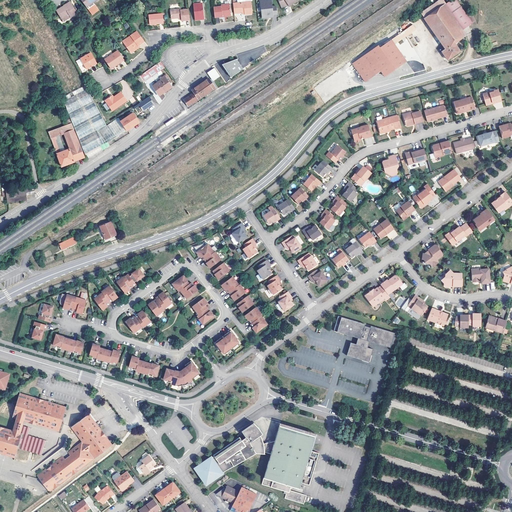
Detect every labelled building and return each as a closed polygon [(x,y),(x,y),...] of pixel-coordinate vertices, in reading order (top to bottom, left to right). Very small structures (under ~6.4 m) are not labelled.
[(82,0),(92,15),(99,10),(93,2),(92,0),(82,0)] [(264,16),(272,16),(271,14),(278,13),(277,4),(272,4),(271,1),(270,0),(263,0),(262,0),(263,5),(264,16)] [(278,0),(282,8),(289,5),(290,6),(299,0),(278,0)] [(452,0),(445,5),(463,30),(473,24),(456,0),(452,0)] [(252,13),(250,1),(238,2),(234,3),(235,13),(239,13),(244,12),(244,14),(252,13)] [(65,8),(57,12),(63,22),(74,16),(73,13),(76,12),(71,2),(64,6),(65,8)] [(214,7),(215,17),(223,16),(223,14),(231,13),(231,3),(222,3),(222,6),(214,7)] [(194,6),(195,19),(201,19),(201,20),(205,19),(203,4),(197,5),(197,6),(194,6)] [(463,30),(445,5),(425,19),(446,49),(442,52),(448,60),(461,51),(455,44),(467,36),(463,30)] [(182,17),(182,19),(182,20),(190,20),(189,9),(181,10),(181,8),(171,9),(172,18),(179,18),(182,17)] [(164,24),(163,14),(148,16),(149,25),(164,24)] [(409,28),(381,48),(396,69),(407,61),(395,44),(412,33),(409,28)] [(130,42),(126,44),(130,51),(144,41),(137,31),(127,38),(130,42)] [(379,45),(353,63),(366,82),(382,71),(386,76),(396,69),(381,48),(379,45)] [(118,50),(105,59),(111,68),(124,60),(118,50)] [(91,53),(80,59),(86,69),(97,63),(91,53)] [(231,78),(236,74),(243,70),(235,59),(228,62),(224,63),(227,67),(224,68),(231,78)] [(142,77),(162,63),(161,62),(141,76),(142,77)] [(144,81),(165,67),(162,63),(142,77),(144,81)] [(214,68),(207,72),(213,81),(220,76),(214,68)] [(173,87),(166,77),(154,86),(161,96),(173,87)] [(194,93),(198,100),(215,89),(209,79),(192,90),(194,93)] [(109,126),(88,90),(65,100),(87,154),(103,145),(118,137),(128,131),(119,118),(109,126)] [(503,102),(499,90),(484,94),(487,106),(503,102)] [(107,101),(111,107),(126,97),(122,92),(115,97),(113,99),(112,97),(107,101)] [(188,106),(198,100),(194,93),(184,100),(188,106)] [(155,103),(150,96),(135,107),(140,114),(155,103)] [(126,97),(111,107),(114,111),(129,101),(126,97)] [(477,109),(473,97),(455,102),(458,114),(477,109)] [(445,106),(426,111),(428,122),(448,116),(445,106)] [(422,111),(414,114),(413,112),(404,115),(407,125),(409,126),(413,125),(414,123),(413,122),(415,122),(416,124),(425,122),(422,111)] [(123,121),(120,118),(119,118),(128,131),(141,122),(135,113),(123,121)] [(402,128),(398,115),(378,121),(381,134),(387,132),(387,131),(390,130),(396,128),(397,129),(402,128)] [(76,162),(86,157),(71,119),(67,121),(69,125),(50,132),(64,167),(76,162)] [(511,124),(509,126),(509,124),(505,125),(500,127),(504,139),(511,136),(511,135),(511,124)] [(369,125),(361,127),(352,130),(355,141),(357,142),(360,141),(361,139),(361,138),(364,137),(365,138),(372,136),(369,125)] [(484,135),(479,137),(482,147),(497,143),(501,142),(500,142),(497,131),(494,132),(488,134),(484,135)] [(477,149),(474,138),(466,141),(463,141),(455,143),(458,154),(477,149)] [(433,148),(436,158),(445,156),(445,155),(453,153),(449,141),(441,144),(441,145),(438,146),(437,145),(434,146),(433,148)] [(329,151),(326,155),(335,163),(339,159),(340,160),(343,157),(342,156),(344,155),(346,152),(338,145),(332,153),(329,151)] [(428,160),(425,149),(416,152),(412,153),(410,152),(407,153),(406,155),(409,165),(428,160)] [(399,166),(396,155),(389,157),(389,160),(390,161),(387,161),(386,161),(383,161),(383,163),(384,167),(387,167),(387,169),(386,172),(392,176),(397,175),(398,173),(397,170),(399,166)] [(333,168),(324,161),(316,171),(323,177),(326,173),(329,170),(330,171),(333,168)] [(372,173),(364,166),(361,170),(357,174),(355,174),(352,177),(353,179),(361,186),(372,173)] [(462,179),(455,170),(439,182),(446,192),(450,189),(449,188),(453,185),(462,179)] [(321,181),(312,174),(304,184),(312,191),(314,187),(317,184),(318,185),(321,181)] [(358,188),(349,182),(345,187),(346,188),(347,189),(346,191),(343,195),(351,202),(358,193),(355,191),(358,188)] [(35,193),(33,185),(25,186),(26,194),(35,193)] [(425,187),(427,190),(419,196),(417,195),(415,197),(415,199),(421,208),(423,208),(425,206),(425,205),(429,202),(433,199),(433,198),(436,196),(429,185),(425,187)] [(27,201),(26,194),(25,186),(6,189),(8,203),(27,201)] [(309,195),(301,187),(291,196),(298,203),(302,200),(305,197),(306,198),(309,195)] [(511,206),(511,201),(506,193),(501,197),(501,198),(492,205),(499,214),(504,210),(505,211),(511,206)] [(346,203),(338,196),(333,201),(334,202),(336,203),(334,205),(331,209),(339,216),(346,207),(343,205),(346,203)] [(295,209),(289,199),(278,207),(284,215),(287,212),(291,210),(292,211),(295,209)] [(416,210),(409,201),(397,210),(404,220),(408,217),(408,215),(411,213),(416,210)] [(275,209),(273,205),(269,207),(271,211),(264,216),(269,224),(273,222),(276,219),(277,221),(281,218),(275,209)] [(334,216),(326,209),(322,215),(324,217),(323,219),(320,222),(327,229),(335,221),(332,219),(334,216)] [(495,221),(488,210),(481,215),(481,216),(482,216),(481,218),(480,219),(479,218),(474,221),(477,225),(476,226),(480,231),(485,226),(487,227),(495,221)] [(394,229),(387,220),(374,230),(381,239),(385,237),(385,235),(387,233),(388,234),(394,229)] [(117,234),(111,222),(100,227),(106,239),(117,234)] [(242,223),(234,229),(235,232),(233,233),(235,237),(232,238),(232,240),(234,244),(236,244),(247,237),(245,233),(243,231),(245,229),(246,229),(242,223)] [(473,233),(467,224),(461,229),(460,228),(454,232),(451,234),(449,234),(447,236),(446,238),(453,246),(466,236),(467,237),(473,233)] [(321,234),(316,226),(312,228),(309,230),(308,228),(307,227),(301,231),(307,240),(310,238),(312,240),(321,234)] [(377,241),(370,232),(360,240),(366,248),(369,245),(373,243),(374,244),(377,241)] [(303,248),(296,238),(294,240),(292,237),(283,243),(287,249),(288,249),(290,247),(292,249),(294,253),(303,248)] [(68,240),(59,244),(62,249),(77,243),(75,239),(69,242),(68,240)] [(256,245),(252,239),(243,245),(245,247),(242,249),(249,258),(257,253),(254,249),(253,246),(255,245),(256,245)] [(363,251),(357,242),(346,250),(352,258),(356,255),(359,252),(360,254),(363,251)] [(194,248),(198,253),(203,249),(206,247),(204,245),(194,248)] [(209,257),(214,253),(208,245),(206,247),(203,249),(209,257)] [(430,265),(433,268),(439,264),(437,261),(443,257),(443,255),(438,248),(438,247),(437,246),(435,245),(432,247),(431,247),(431,248),(428,251),(429,252),(425,255),(423,255),(422,260),(426,261),(426,265),(430,265)] [(209,257),(203,249),(198,253),(197,254),(199,257),(200,256),(204,261),(205,261),(209,257)] [(350,262),(343,252),(332,260),(339,268),(342,266),(346,263),(347,264),(350,262)] [(214,253),(209,257),(215,266),(222,261),(216,253),(214,253)] [(309,258),(307,255),(298,261),(302,267),(303,266),(305,265),(307,267),(309,271),(318,265),(311,256),(309,258)] [(209,257),(205,261),(209,266),(208,266),(211,269),(215,266),(209,257)] [(257,270),(263,280),(272,274),(269,270),(268,268),(270,266),(271,266),(267,260),(258,266),(260,269),(257,270)] [(224,264),(217,269),(224,277),(230,272),(224,264)] [(511,267),(506,271),(506,272),(503,273),(505,277),(505,280),(504,279),(503,282),(508,284),(510,283),(511,283),(511,285),(511,284),(511,267)] [(127,277),(135,287),(138,285),(137,283),(139,281),(146,276),(141,269),(134,274),(134,275),(132,276),(130,274),(127,277)] [(224,277),(217,269),(213,272),(217,277),(217,278),(219,280),(224,277)] [(489,269),(480,270),(480,269),(476,269),(476,271),(471,271),(472,281),(473,282),(477,282),(478,281),(478,280),(481,280),(481,284),(490,284),(489,269)] [(319,273),(317,270),(308,276),(312,282),(315,280),(317,283),(319,286),(328,280),(321,271),(319,273)] [(461,287),(462,274),(453,274),(450,271),(445,275),(445,277),(441,281),(444,284),(444,286),(445,287),(448,288),(450,286),(453,286),(453,287),(461,287)] [(281,281),(277,275),(268,281),(270,284),(267,286),(273,295),(282,289),(279,285),(278,283),(280,282),(281,281)] [(130,291),(135,287),(127,277),(127,276),(118,283),(127,294),(130,291)] [(182,291),(190,285),(186,279),(187,279),(185,276),(174,284),(176,287),(180,292),(182,291)] [(388,295),(395,290),(395,291),(403,285),(398,276),(396,276),(392,279),(392,280),(389,282),(389,281),(388,280),(381,285),(382,286),(388,295)] [(239,286),(233,278),(227,282),(233,290),(239,286)] [(233,290),(227,282),(222,286),(224,289),(224,288),(228,294),(229,293),(233,290)] [(192,283),(190,285),(182,291),(188,299),(199,291),(197,288),(196,288),(192,283)] [(246,293),(240,285),(239,286),(233,290),(239,298),(246,293)] [(112,286),(103,292),(104,293),(111,302),(117,299),(120,297),(112,286)] [(388,295),(382,286),(378,288),(375,290),(370,293),(370,292),(366,295),(365,296),(366,297),(372,306),(373,307),(374,306),(385,299),(386,301),(390,298),(388,295)] [(233,299),(235,302),(239,298),(233,290),(229,293),(233,298),(233,299)] [(163,295),(158,299),(158,300),(165,309),(174,303),(166,292),(162,294),(163,295)] [(292,298),(288,292),(279,298),(281,301),(279,302),(285,311),(293,306),(291,302),(289,300),(291,298),(292,298)] [(111,302),(104,293),(96,299),(104,310),(107,308),(107,307),(112,303),(111,302)] [(79,297),(69,294),(67,301),(77,304),(79,297)] [(424,305),(419,301),(420,300),(415,296),(407,306),(421,316),(428,308),(424,305)] [(89,300),(79,297),(77,304),(87,306),(89,300)] [(254,305),(248,297),(241,301),(247,310),(254,305)] [(399,297),(394,303),(399,307),(404,301),(399,297)] [(208,308),(210,307),(206,302),(207,301),(204,298),(193,307),(199,315),(208,308)] [(409,298),(401,308),(403,310),(411,300),(409,298)] [(165,309),(158,300),(153,303),(150,305),(158,316),(166,310),(165,309)] [(77,304),(67,301),(65,308),(69,309),(69,308),(75,310),(77,304)] [(247,310),(241,301),(237,305),(241,310),(243,313),(247,310)] [(53,315),(56,307),(47,304),(45,313),(44,315),(42,315),(41,319),(53,322),(54,318),(52,318),(52,315),(53,315)] [(87,306),(77,304),(75,310),(81,312),(81,313),(85,314),(87,306)] [(415,317),(417,314),(407,307),(404,310),(415,317)] [(212,314),(208,308),(199,315),(198,316),(200,319),(200,320),(204,325),(215,316),(212,313),(212,314)] [(256,308),(250,312),(256,321),(261,317),(262,316),(256,308)] [(448,316),(432,309),(427,320),(442,326),(444,326),(448,316)] [(141,313),(136,317),(143,327),(144,328),(152,322),(144,310),(141,313)] [(256,321),(250,312),(245,316),(247,319),(248,319),(252,324),(256,321)] [(475,316),(463,316),(463,318),(456,318),(454,328),(460,327),(460,329),(469,329),(469,326),(473,326),(473,327),(481,327),(481,315),(475,315),(475,316)] [(143,327),(136,317),(135,316),(130,320),(127,322),(135,333),(143,327)] [(366,324),(339,316),(334,331),(346,334),(359,338),(358,341),(357,344),(351,342),(347,355),(351,356),(366,361),(370,362),(374,349),(368,348),(370,342),(394,349),(399,334),(372,326),(371,328),(365,326),(366,324)] [(261,317),(256,321),(262,329),(268,325),(261,317)] [(487,330),(503,335),(507,323),(490,318),(489,319),(486,328),(487,330)] [(49,325),(37,321),(36,325),(38,326),(38,329),(37,328),(35,337),(43,340),(46,331),(45,331),(46,328),(48,329),(49,325)] [(262,329),(256,321),(252,324),(251,325),(255,330),(254,330),(256,333),(262,329)] [(236,336),(231,330),(224,334),(226,336),(222,339),(220,337),(214,342),(219,348),(220,347),(224,354),(239,343),(234,337),(236,336)] [(66,338),(66,337),(59,335),(56,345),(59,346),(59,347),(63,349),(63,348),(66,338)] [(72,339),(66,338),(63,348),(69,350),(72,339)] [(79,341),(72,339),(69,350),(76,352),(79,341)] [(87,343),(79,340),(79,341),(76,352),(80,353),(80,352),(83,353),(87,343)] [(101,348),(102,346),(94,344),(91,354),(95,355),(94,357),(99,358),(101,348)] [(108,350),(102,348),(99,359),(105,360),(108,350)] [(122,352),(115,349),(114,351),(112,361),(116,362),(116,361),(120,362),(122,352)] [(114,351),(108,350),(105,360),(112,362),(112,361),(114,351)] [(140,360),(141,358),(133,356),(130,366),(134,367),(133,368),(137,370),(140,360)] [(147,361),(140,360),(137,370),(144,372),(147,361)] [(176,370),(168,368),(165,378),(168,379),(168,381),(172,382),(172,383),(179,385),(186,384),(192,379),(199,373),(195,367),(196,366),(191,360),(184,365),(186,367),(184,369),(183,371),(180,371),(177,371),(175,371),(176,370)] [(153,363),(147,361),(144,372),(150,374),(153,363)] [(153,362),(153,363),(150,374),(154,375),(154,374),(158,375),(161,364),(153,362)] [(0,386),(5,388),(9,374),(2,372),(2,371),(0,370),(0,386)] [(63,429),(69,404),(21,392),(14,417),(18,418),(15,429),(0,425),(0,451),(20,457),(26,432),(24,432),(26,420),(63,429)] [(53,490),(116,442),(93,410),(75,423),(86,438),(71,449),(74,453),(69,457),(66,453),(40,473),(53,490)] [(254,425),(244,432),(247,436),(242,439),(240,436),(213,454),(214,455),(212,456),(211,455),(194,467),(206,484),(223,472),(221,470),(255,452),(264,453),(264,451),(270,453),(260,483),(282,491),(281,493),(284,494),(283,498),(301,504),(304,495),(288,490),(289,486),(298,489),(300,483),(308,485),(318,454),(310,451),(315,436),(279,425),(274,440),(263,443),(262,438),(260,434),(257,429),(254,425)] [(148,455),(140,461),(143,464),(139,467),(146,475),(150,472),(149,471),(148,469),(152,467),(155,464),(148,455)] [(116,481),(115,482),(122,491),(135,481),(129,472),(122,477),(120,475),(119,474),(115,477),(114,479),(116,481)] [(156,496),(163,505),(180,492),(173,483),(170,485),(169,484),(158,493),(159,493),(156,496)] [(98,492),(94,497),(103,503),(106,499),(114,492),(108,484),(98,492)] [(225,498),(229,501),(234,503),(240,492),(227,485),(221,496),(225,498)] [(238,509),(243,511),(246,511),(248,509),(249,509),(255,497),(248,493),(248,491),(242,488),(240,492),(234,503),(234,505),(238,507),(238,509)] [(58,496),(61,500),(67,495),(64,491),(58,496)] [(84,499),(72,508),(75,511),(84,511),(90,506),(84,499)] [(139,511),(156,511),(161,509),(154,499),(138,510),(139,511)] [(191,511),(183,501),(174,508),(177,511),(191,511)]
